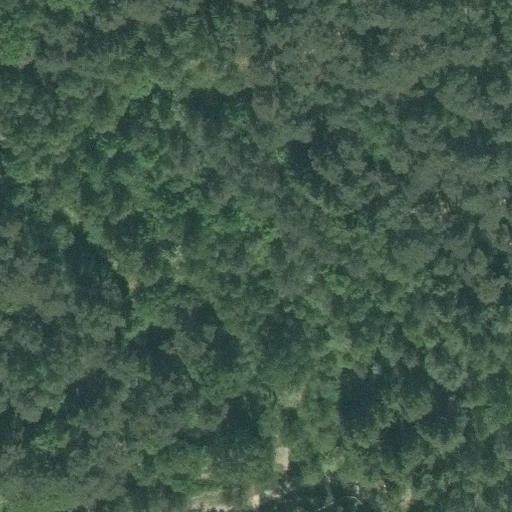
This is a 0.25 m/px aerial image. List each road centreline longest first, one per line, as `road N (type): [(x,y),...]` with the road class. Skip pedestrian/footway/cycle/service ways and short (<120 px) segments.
road 1 (track): [(80,511),(326,419),(336,392),(336,340),(372,341),(511,259)]
road 2 (track): [(299,485),(145,441),(0,359)]
